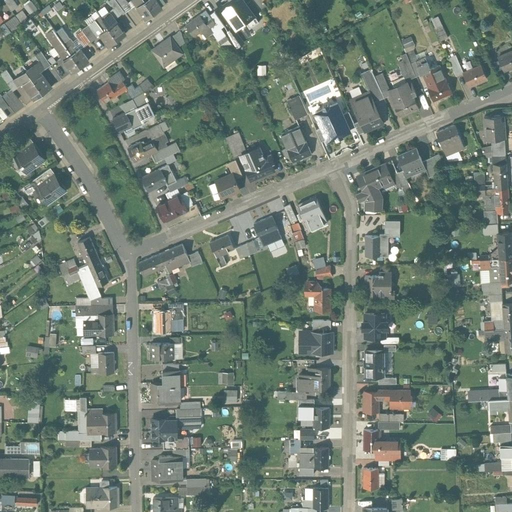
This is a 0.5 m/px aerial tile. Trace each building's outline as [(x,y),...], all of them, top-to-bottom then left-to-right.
[(17,7),(11,0),(4,0),(3,1),(11,11),(17,7)] [(31,0),(25,5),(31,13),(38,8),(32,0),(31,0)] [(124,12),(115,0),(110,0),(108,1),(114,9),(119,16),(124,12)] [(153,14),(143,0),(130,0),(131,0),(145,20),(153,14)] [(143,0),(153,14),(161,8),(160,6),(162,5),(163,1),(161,0),(143,0)] [(244,2),(242,0),(220,0),(217,3),(226,16),(244,2)] [(251,0),(246,4),(254,16),(259,12),(255,5),(252,0),(251,0)] [(259,22),(254,16),(246,4),(244,2),(226,16),(234,27),(236,29),(245,22),(249,29),(259,22)] [(114,9),(101,19),(117,40),(125,34),(114,19),(119,16),(114,9)] [(205,11),(185,25),(193,36),(201,31),(202,33),(215,24),(209,15),(205,11)] [(209,15),(215,24),(202,33),(206,39),(213,34),(224,50),(232,45),(221,30),(224,28),(213,12),(209,15)] [(14,16),(3,24),(10,33),(21,25),(14,16)] [(101,19),(99,16),(95,20),(104,32),(100,35),(108,46),(117,40),(101,19)] [(31,31),(37,26),(31,18),(25,23),(31,31)] [(98,37),(89,25),(82,30),(82,31),(90,42),(98,37)] [(236,29),(234,27),(227,32),(236,48),(245,42),(236,29)] [(90,42),(82,31),(76,36),(84,47),(90,42)] [(180,31),(173,36),(180,46),(185,42),(180,31)] [(170,36),(152,49),(163,66),(182,53),(170,36)] [(403,39),(407,51),(416,48),(412,36),(403,39)] [(70,39),(63,44),(67,49),(73,44),(70,39)] [(76,52),(73,48),(75,46),(73,44),(67,49),(80,67),(88,61),(80,49),(76,52)] [(319,47),(302,56),(305,62),(322,54),(319,47)] [(80,67),(67,49),(60,53),(62,56),(64,54),(67,58),(63,61),(72,73),(80,67)] [(511,52),(498,58),(504,72),(511,68),(511,52)] [(26,67),(39,60),(37,56),(24,63),(26,67)] [(407,59),(397,63),(403,78),(405,81),(406,81),(415,77),(407,59)] [(457,62),(450,65),(455,77),(462,74),(462,73),(463,73),(457,62)] [(463,73),(462,73),(462,74),(468,88),(486,80),(480,66),(463,73)] [(14,83),(6,70),(0,74),(9,86),(14,83)] [(35,71),(29,75),(34,82),(38,79),(35,75),(37,73),(35,71)] [(120,71),(107,80),(109,82),(97,90),(105,103),(116,95),(117,96),(127,89),(128,89),(127,87),(123,82),(123,81),(123,80),(125,79),(120,71)] [(382,73),(374,77),(376,81),(384,98),(390,95),(387,89),(388,89),(388,90),(389,90),(382,73)] [(29,75),(23,79),(25,81),(29,86),(34,82),(29,75)] [(38,79),(34,82),(42,94),(51,88),(42,76),(38,79)] [(403,78),(391,83),(393,88),(389,90),(388,90),(388,89),(387,89),(390,95),(399,117),(418,109),(412,96),(416,95),(411,83),(407,84),(406,81),(405,81),(403,78)] [(34,82),(29,86),(25,81),(22,83),(34,99),(42,94),(34,82)] [(376,81),(366,86),(368,91),(369,91),(374,102),(384,98),(376,81)] [(445,81),(427,88),(433,103),(451,95),(445,81)] [(133,83),(127,87),(128,89),(127,89),(132,99),(144,92),(140,85),(135,88),(133,83)] [(11,90),(1,96),(8,106),(18,99),(11,90)] [(368,91),(351,99),(360,121),(365,132),(383,124),(374,102),(369,91),(368,91)] [(144,92),(132,99),(137,107),(138,108),(148,102),(149,102),(144,92)] [(0,95),(0,94),(0,106),(3,110),(8,106),(1,96),(0,95)] [(295,118),(308,113),(301,94),(287,99),(295,118)] [(148,102),(138,108),(137,107),(126,113),(126,112),(112,119),(120,133),(124,131),(125,133),(145,124),(144,121),(155,116),(148,102)] [(337,103),(330,106),(329,108),(324,110),(322,110),(315,113),(328,142),(336,139),(336,136),(340,134),(342,136),(350,132),(337,103)] [(502,117),(483,118),(484,141),(490,141),(504,140),(502,117)] [(360,121),(354,124),(359,135),(365,132),(360,121)] [(453,125),(435,133),(445,156),(452,154),(450,151),(457,148),(456,145),(455,145),(453,141),(459,139),(453,125)] [(299,127),(281,135),(287,149),(283,151),(285,156),(290,155),(294,163),(311,155),(299,127)] [(238,133),(225,138),(234,158),(240,156),(247,153),(238,133)] [(504,140),(490,141),(491,157),(504,155),(504,140)] [(140,141),(127,148),(134,161),(145,155),(146,156),(158,151),(153,141),(143,146),(140,141)] [(20,143),(2,156),(7,163),(16,156),(25,149),(20,143)] [(31,145),(25,150),(25,149),(16,156),(27,171),(42,160),(31,145)] [(247,153),(240,156),(251,181),(270,173),(269,170),(273,168),(271,163),(274,162),(271,156),(264,159),(259,147),(247,153)] [(416,148),(398,156),(404,171),(403,171),(405,176),(412,173),(410,167),(422,162),(416,148)] [(504,155),(491,157),(492,165),(506,164),(504,155)] [(241,176),(235,161),(227,164),(232,175),(234,180),(241,176)] [(397,174),(391,161),(385,164),(392,181),(391,181),(395,190),(402,187),(397,174)] [(385,164),(356,176),(362,191),(356,193),(359,200),(365,198),(366,200),(366,209),(381,209),(381,197),(377,187),(391,181),(392,181),(385,164)] [(506,164),(492,165),(494,189),(508,188),(506,164)] [(155,171),(142,178),(149,191),(160,185),(161,186),(167,183),(159,168),(154,171),(155,171)] [(403,171),(397,174),(402,187),(405,194),(412,192),(408,184),(409,184),(405,176),(403,171)] [(41,174),(22,188),(27,195),(38,187),(37,187),(46,181),(41,174)] [(232,175),(215,182),(222,197),(239,190),(234,180),(232,175)] [(53,176),(46,181),(37,187),(38,187),(48,202),(63,191),(53,176)] [(494,189),(474,190),(475,197),(482,197),(482,201),(485,201),(485,211),(495,211),(495,213),(496,213),(509,213),(508,188),(494,189)] [(169,200),(156,207),(163,220),(175,214),(176,216),(181,213),(184,219),(199,211),(196,204),(186,209),(179,195),(169,200)] [(315,197),(297,205),(303,219),(321,211),(315,197)] [(296,220),(289,204),(283,207),(290,223),(296,220)] [(485,211),(483,212),(483,225),(497,224),(496,213),(495,213),(495,211),(485,211)] [(271,216),(253,224),(259,238),(277,230),(271,216)] [(295,241),(304,238),(300,222),(291,224),(295,241)] [(379,237),(365,236),(365,256),(388,257),(388,237),(400,237),(400,227),(384,227),(384,234),(379,234),(379,237)] [(511,256),(510,234),(497,235),(498,259),(511,257),(511,256)] [(227,235),(209,243),(215,257),(234,249),(227,235)] [(90,239),(77,244),(86,265),(99,259),(90,239)] [(253,240),(236,248),(241,259),(258,251),(253,240)] [(182,244),(160,254),(166,266),(188,256),(182,244)] [(291,253),(271,261),(273,268),(293,260),(291,253)] [(160,254),(139,263),(144,275),(166,266),(160,254)] [(511,257),(498,259),(500,283),(511,281),(511,257)] [(482,294),(489,294),(488,258),(481,259),(482,294)] [(86,265),(77,269),(79,272),(78,272),(81,278),(91,301),(101,297),(97,288),(109,283),(99,259),(86,265)] [(328,265),(316,270),(316,271),(317,275),(317,276),(331,277),(332,275),(331,275),(329,266),(328,265)] [(77,269),(69,272),(65,274),(69,283),(81,278),(78,272),(79,272),(77,269)] [(379,276),(365,276),(365,283),(363,285),(365,287),(365,296),(386,296),(391,290),(391,287),(395,284),(391,280),(391,272),(379,272),(379,276)] [(450,286),(460,286),(459,274),(450,274),(450,286)] [(324,289),(316,282),(307,282),(306,283),(306,295),(307,296),(315,296),(315,309),(330,309),(330,289),(324,289)] [(183,303),(168,303),(168,311),(183,310),(183,303)] [(511,303),(501,304),(503,329),(511,328),(511,303)] [(93,305),(76,305),(76,316),(97,316),(113,316),(112,304),(93,305)] [(168,311),(155,311),(156,331),(171,330),(171,319),(184,318),(183,310),(168,311)] [(374,314),(364,314),(364,322),(363,322),(363,329),(365,330),(365,338),(385,337),(385,330),(387,329),(387,322),(385,322),(384,314),(381,314),(379,312),(375,312),(374,314)] [(97,316),(98,320),(84,320),(84,335),(113,335),(113,316),(97,316)] [(313,320),(312,331),(312,333),(330,333),(330,321),(313,320)] [(511,328),(503,329),(504,352),(511,351),(511,328)] [(312,331),(299,331),(299,354),(312,354),(312,352),(333,353),(333,333),(330,333),(312,333),(312,331)] [(174,359),(174,343),(169,343),(150,343),(150,359),(174,359)] [(38,357),(40,347),(28,345),(26,355),(38,357)] [(95,346),(82,346),(82,354),(95,354),(95,346)] [(384,351),(364,351),(365,375),(384,375),(384,351)] [(114,353),(98,354),(99,367),(99,373),(114,373),(114,353)] [(330,369),(308,369),(308,370),(309,370),(309,375),(299,375),(299,392),(299,393),(306,393),(314,393),(314,389),(330,389),(330,369)] [(179,370),(162,371),(163,383),(151,383),(151,403),(165,402),(166,404),(180,404),(179,370)] [(219,372),(219,383),(234,383),(234,371),(219,372)] [(237,401),(238,389),(225,389),(225,400),(237,401)] [(409,390),(379,390),(379,391),(379,398),(391,398),(391,406),(397,406),(397,408),(403,408),(403,406),(409,406),(409,401),(411,401),(411,395),(409,395),(409,390)] [(379,391),(364,391),(364,411),(379,411),(379,398),(379,391)] [(511,397),(507,398),(488,399),(488,407),(508,406),(509,422),(511,421),(511,397)] [(29,422),(40,422),(40,400),(29,400),(29,422)] [(314,406),(298,406),(298,418),(313,418),(313,428),(329,428),(329,408),(314,408),(314,406)] [(200,408),(176,409),(176,419),(177,419),(178,427),(193,426),(193,425),(201,425),(200,408)] [(115,413),(100,414),(101,433),(116,433),(115,413)] [(176,419),(151,420),(152,440),(163,439),(178,439),(178,437),(178,427),(177,419),(176,419)] [(511,444),(511,428),(511,423),(491,424),(491,441),(500,441),(500,445),(511,444)] [(379,430),(364,430),(364,449),(379,450),(379,454),(399,454),(399,441),(379,441),(379,430)] [(178,439),(163,439),(164,449),(173,449),(189,448),(188,436),(178,437),(178,439)] [(40,440),(21,439),(21,443),(20,454),(40,454),(40,440)] [(21,443),(5,443),(5,454),(20,454),(21,443)] [(329,447),(314,447),(314,467),(329,467),(329,447)] [(116,448),(101,448),(101,449),(89,449),(89,453),(84,453),(84,463),(89,463),(89,467),(102,466),(102,468),(117,467),(116,448)] [(189,448),(173,449),(174,456),(182,456),(182,457),(189,456),(189,448)] [(174,456),(159,457),(159,461),(152,461),(152,462),(153,480),(152,480),(152,481),(183,480),(182,457),(182,456),(174,456)] [(0,459),(0,475),(29,477),(30,460),(0,459)] [(379,469),(364,469),(363,488),(384,488),(385,474),(379,474),(379,469)] [(329,488),(314,487),(314,508),(329,508),(329,488)] [(118,488),(86,488),(87,508),(118,507),(118,488)] [(15,496),(2,495),(2,503),(15,504),(15,496)] [(168,511),(169,497),(154,498),(153,511),(168,511)] [(393,498),(393,508),(404,508),(403,498),(393,498)]
